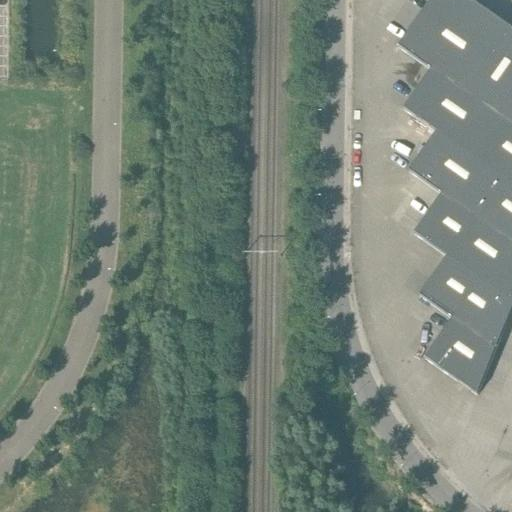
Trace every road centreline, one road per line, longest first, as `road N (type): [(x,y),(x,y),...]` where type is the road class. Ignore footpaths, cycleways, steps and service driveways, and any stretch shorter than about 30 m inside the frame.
road 1 (unclassified): [(333,0),(327,270),(357,382),(419,476),(462,511)]
road 2 (unclassified): [(0,464),(48,404),(103,274),(110,0)]
